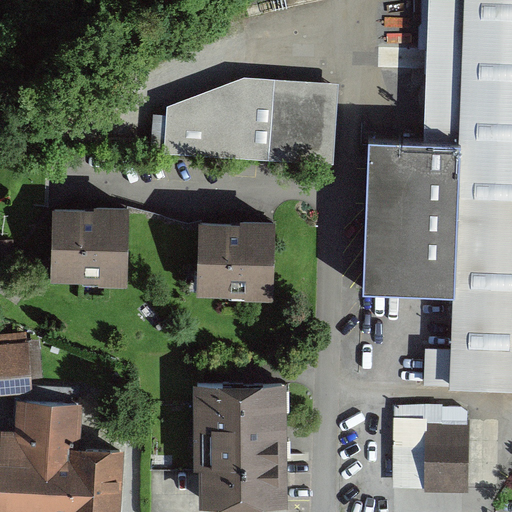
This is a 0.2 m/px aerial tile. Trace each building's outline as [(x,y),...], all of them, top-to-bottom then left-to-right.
[(511,0),(427,0),(422,140),(373,138),(367,290),(451,294),(447,391),(511,393),(511,0)] [(426,24),(426,23),(395,23),(395,67),(403,67),(403,24),(426,24)] [(244,78),(165,108),(163,152),(333,166),(338,86),(244,78)] [(126,214),(57,212),(55,278),(124,280),(126,214)] [(279,223),(200,223),(200,295),(279,295),(279,223)] [(26,333),(0,334),(0,389),(30,387),(26,333)] [(291,385),(203,386),(204,506),(292,505),(291,385)] [(18,430),(2,429),(0,463),(0,511),(119,511),(123,450),(80,447),(83,405),(20,401),(18,430)] [(491,408),(395,405),(393,489),(488,492),(491,408)]
